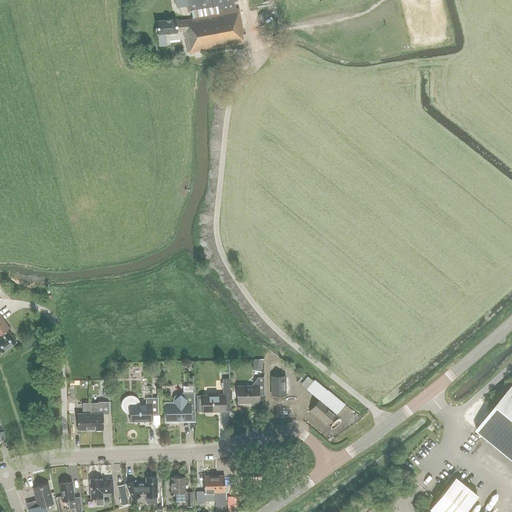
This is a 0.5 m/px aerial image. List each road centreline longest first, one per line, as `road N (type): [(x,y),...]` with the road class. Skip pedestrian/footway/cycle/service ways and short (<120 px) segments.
road 1 (unclassified): [(387,425),(305,356),(253,298),(235,274),(219,223),(236,85),(283,49)]
road 2 (residential): [(285,429),(213,452),(63,456),(4,470)]
road 3 (track): [(63,456),(54,324),(39,307),(13,304)]
